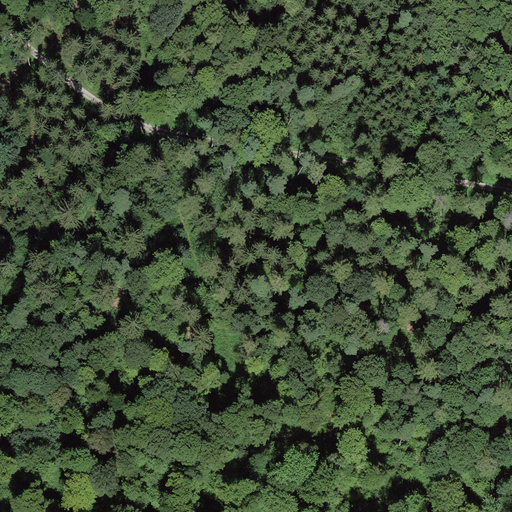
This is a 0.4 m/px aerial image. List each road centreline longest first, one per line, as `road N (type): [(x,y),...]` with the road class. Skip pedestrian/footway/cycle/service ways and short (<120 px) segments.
road 1 (unknown): [(134,0),(165,183),(212,328),(358,511)]
road 2 (track): [(511,193),(156,130),(100,102),(0,27)]
